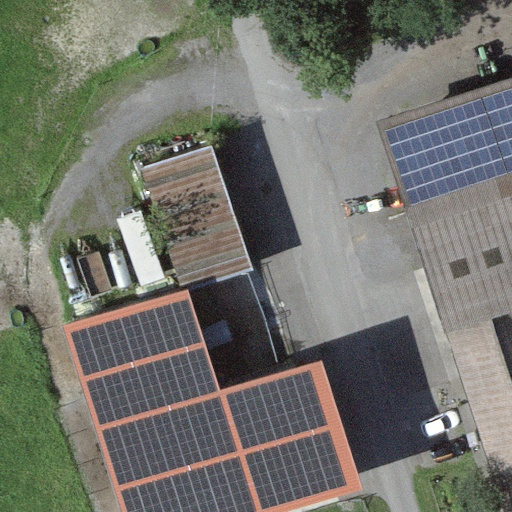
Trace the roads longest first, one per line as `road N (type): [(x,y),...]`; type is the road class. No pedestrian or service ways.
road 1 (unclassified): [(413,511),(246,0)]
road 2 (track): [(467,0),(287,125)]
